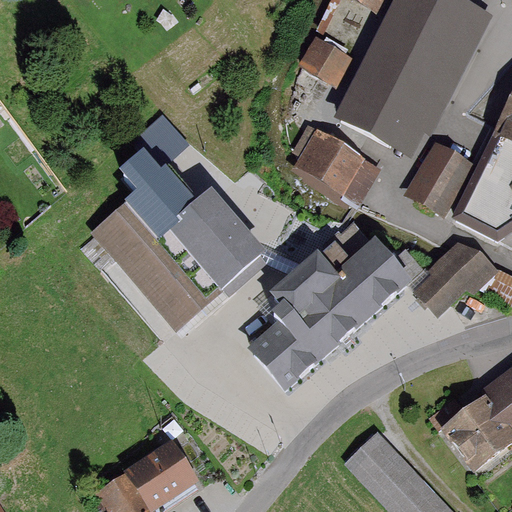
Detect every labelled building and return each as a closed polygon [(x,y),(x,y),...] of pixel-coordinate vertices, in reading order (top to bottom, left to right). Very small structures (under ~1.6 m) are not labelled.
[(463,0),(394,0),(334,115),(410,155),(423,131),(429,135),(492,15),(463,0)] [(356,0),(381,14),(388,0),(356,0)] [(300,65),(339,90),(357,63),(318,37),(300,65)] [(511,98),(453,218),(497,243),(511,232),(511,190),(511,189),(511,188),(511,98)] [(135,138),(144,148),(162,169),(168,164),(191,144),(163,113),(135,138)] [(357,207),(381,169),(308,125),(292,151),(301,157),(291,173),(344,205),(347,201),(357,207)] [(473,164),(435,143),(405,195),(443,216),(473,164)] [(199,199),(168,164),(162,169),(144,148),(120,169),(139,192),(92,233),(176,329),(269,249),(214,186),(199,199)] [(279,322),(248,349),(287,392),(424,270),(405,249),(394,258),(375,236),(368,242),(354,227),(344,236),(339,234),(332,240),(336,244),(324,255),(320,251),(271,295),(282,307),(272,315),(279,322)] [(430,272),(433,276),(456,300),(467,289),(511,312),(511,278),(497,271),(458,242),(430,272)] [(456,300),(433,276),(415,293),(437,317),(456,300)] [(511,367),(483,389),(486,393),(440,429),(474,471),(511,442),(511,367)] [(452,511),(379,434),(345,466),(389,511),(452,511)] [(191,484),(170,450),(96,495),(106,511),(150,511),(149,510),(191,484)]
